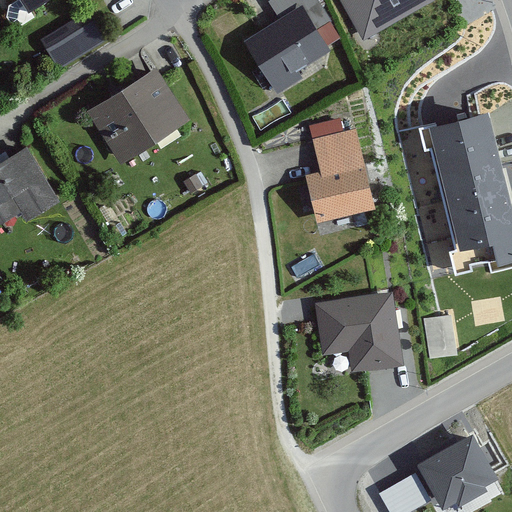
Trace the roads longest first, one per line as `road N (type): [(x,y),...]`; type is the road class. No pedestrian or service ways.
road 1 (track): [(338,478),(313,469),(289,446),(262,225)]
road 2 (residential): [(343,511),(337,482),(352,461),(511,368)]
road 3 (residential): [(262,225),(244,151),(176,12)]
road 4 (residential): [(1,123),(176,12)]
